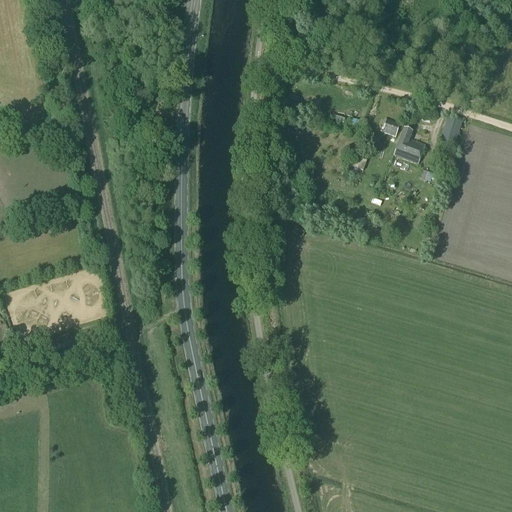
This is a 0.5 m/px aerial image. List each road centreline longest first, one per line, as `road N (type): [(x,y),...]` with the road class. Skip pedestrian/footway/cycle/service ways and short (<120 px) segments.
road 1 (secondary): [(226,511),(181,290),(183,105),(195,0)]
road 2 (unclassified): [(248,208),(250,289),(296,511)]
road 3 (track): [(256,61),(415,96),(511,128)]
road 4 (unclassified): [(248,208),(256,61)]
